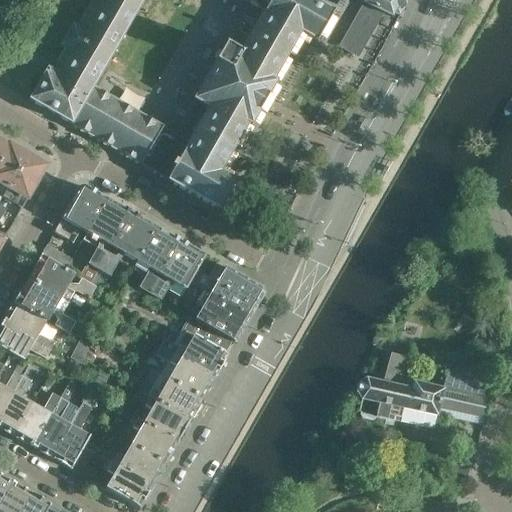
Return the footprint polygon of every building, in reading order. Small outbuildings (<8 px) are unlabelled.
[(9,10),(13,2),(10,0),(7,0),(3,7),(9,10)] [(29,101),(138,165),(218,209),(234,182),(219,173),(247,124),(251,126),(275,83),(272,81),(300,32),(316,41),(332,13),(309,0),(243,0),(264,12),(254,30),(249,37),(239,55),(224,47),(193,100),(194,101),(174,135),(162,128),(92,88),(143,0),(92,0),(93,0),(76,29),(72,27),(60,48),(64,50),(51,73),(46,70),(29,101)] [(363,0),(362,3),(362,4),(383,14),(392,18),(394,15),(400,17),(407,0),(363,0)] [(383,14),(362,4),(338,47),(358,59),(383,14)] [(8,146),(0,141),(0,161),(9,146),(9,145),(8,146)] [(26,155),(9,146),(0,161),(0,196),(1,198),(26,155)] [(41,164),(26,155),(1,198),(21,209),(43,171),(41,164)] [(61,220),(54,233),(73,245),(81,231),(86,234),(105,200),(84,188),(80,189),(61,220)] [(86,234),(82,241),(96,250),(87,265),(98,272),(131,215),(105,200),(86,234)] [(131,215),(98,272),(109,278),(118,262),(132,270),(136,262),(155,229),(131,215)] [(136,262),(132,270),(145,277),(138,289),(149,295),(180,243),(155,229),(136,262)] [(180,243),(149,295),(161,302),(167,290),(181,298),(185,291),(190,283),(197,271),(196,271),(204,257),(180,243)] [(47,246),(41,256),(65,271),(71,261),(47,246)] [(468,256),(445,250),(443,260),(466,266),(468,256)] [(41,256),(27,280),(69,304),(74,294),(75,293),(88,301),(95,289),(80,280),(74,277),(65,271),(41,256)] [(197,271),(190,283),(202,290),(203,290),(250,317),(262,296),(261,290),(225,269),(224,269),(216,264),(208,277),(197,271)] [(27,280),(13,304),(46,323),(47,324),(53,327),(68,336),(75,324),(62,316),(62,315),(69,304),(27,280)] [(202,290),(194,305),(201,308),(194,321),(234,344),(250,317),(203,290),(202,290)] [(116,315),(121,306),(114,302),(107,315),(120,323),(123,319),(116,315)] [(13,304),(2,322),(51,350),(55,342),(40,334),(46,323),(13,304)] [(102,323),(106,316),(98,311),(94,318),(102,323)] [(166,339),(162,346),(175,354),(215,378),(227,357),(222,353),(229,341),(194,321),(189,318),(173,344),(166,339)] [(2,322),(0,326),(0,347),(21,360),(24,361),(30,351),(45,360),(51,350),(2,322)] [(90,333),(83,344),(89,348),(95,336),(90,333)] [(80,361),(87,350),(81,346),(74,358),(80,361)] [(160,348),(155,356),(166,363),(160,375),(203,400),(215,378),(175,354),(173,356),(160,348)] [(436,415),(438,415),(484,425),(494,383),(447,372),(443,390),(401,379),(407,358),(392,354),(384,383),(366,379),(359,384),(356,393),(361,399),(359,412),(361,412),(360,414),(393,421),(394,420),(433,429),(436,415)] [(0,416),(22,378),(28,367),(29,365),(24,361),(21,360),(14,373),(5,388),(0,385),(0,416)] [(22,378),(0,416),(0,429),(13,436),(18,428),(27,411),(32,404),(22,398),(37,372),(39,368),(30,363),(29,365),(28,367),(22,378)] [(152,370),(139,392),(149,398),(190,421),(203,400),(160,375),(152,370)] [(92,387),(89,392),(97,397),(110,377),(101,371),(92,387)] [(18,428),(13,436),(18,440),(28,445),(32,447),(44,426),(60,399),(68,386),(69,384),(74,376),(65,373),(63,378),(58,385),(53,395),(52,395),(52,394),(51,396),(43,410),(37,407),(32,404),(27,411),(18,428)] [(44,426),(32,447),(51,458),(69,425),(78,410),(69,405),(66,403),(70,396),(75,388),(69,384),(68,386),(60,399),(44,426)] [(89,392),(83,401),(92,406),(97,397),(89,392)] [(143,424),(142,424),(177,444),(190,421),(149,398),(144,407),(150,411),(143,424)] [(69,425),(51,458),(71,470),(84,447),(88,441),(90,437),(79,431),(88,415),(92,406),(83,401),(78,410),(69,425)] [(123,412),(119,421),(138,432),(130,445),(165,465),(177,444),(142,424),(143,424),(123,412)] [(88,442),(85,448),(153,487),(165,465),(130,445),(122,459),(116,455),(88,442)] [(84,447),(71,470),(82,476),(89,462),(112,477),(105,489),(140,510),(153,487),(85,448),(84,447)] [(0,504),(12,482),(0,475),(0,504)] [(20,511),(31,493),(12,482),(0,504),(0,511),(20,511)] [(46,511),(51,505),(31,493),(20,511),(46,511)]
